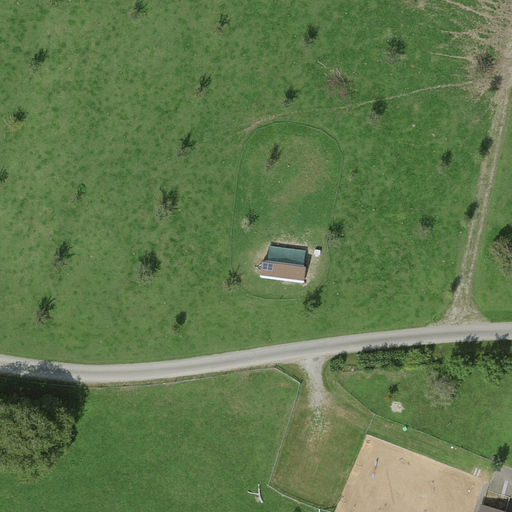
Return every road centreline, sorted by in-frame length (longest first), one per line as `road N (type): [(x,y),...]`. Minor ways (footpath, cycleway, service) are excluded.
road 1 (unclassified): [(0,365),(147,371),(511,329)]
road 2 (track): [(460,330),(511,80)]
